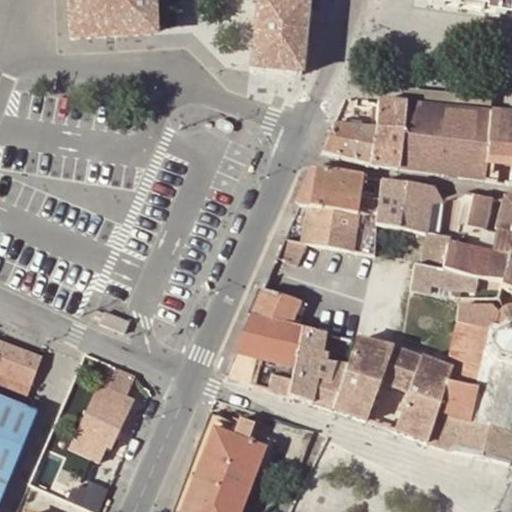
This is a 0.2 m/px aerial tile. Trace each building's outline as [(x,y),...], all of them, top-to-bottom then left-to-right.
[(73,0),(75,42),(169,38),(166,0),(73,0)] [(237,71),(249,72),(311,76),(310,0),(242,0),(240,42),(237,71)] [(433,0),(433,4),(503,15),(504,10),(509,11),(511,0),(433,0)] [(377,102),(367,102),(365,118),(370,118),(368,131),(373,132),(377,102)] [(375,132),(370,166),(371,167),(396,169),(404,105),(377,102),(373,132),(375,132)] [(490,114),(404,105),(396,169),(482,182),(486,156),(486,157),(491,113),(490,112),(490,114)] [(486,156),(482,182),(483,181),(487,159),(511,161),(511,162),(508,185),(511,185),(511,115),(492,113),(493,112),(491,113),(486,157),(486,156)] [(333,158),(370,166),(375,132),(373,132),(368,131),(333,127),(321,154),(328,156),(328,158),(332,159),(333,158)] [(314,169),(298,206),(308,207),(346,214),(352,176),(314,169)] [(365,178),(357,176),(355,185),(364,186),(365,178)] [(376,218),(376,227),(399,231),(406,185),(381,180),(379,200),(376,218)] [(406,185),(399,231),(424,235),(424,233),(428,208),(431,189),(406,185)] [(442,204),(431,189),(428,208),(442,204)] [(483,198),(472,196),(465,229),(477,231),(483,198)] [(358,198),(355,215),(376,218),(379,200),(358,198)] [(511,201),(502,201),(499,215),(498,219),(495,233),(511,235),(511,201)] [(445,237),(442,204),(428,208),(424,233),(445,237)] [(308,207),(302,245),(350,253),(355,215),(346,214),(308,207)] [(511,258),(511,235),(495,233),(491,255),(491,257),(508,261),(508,260),(510,259),(511,258)] [(425,236),(420,265),(420,267),(437,270),(442,271),(447,246),(448,239),(426,235),(425,236)] [(359,255),(375,258),(376,244),(375,243),(375,241),(362,239),(359,255)] [(376,244),(375,258),(391,261),(392,253),(393,247),(376,244)] [(479,278),(502,282),(508,261),(491,257),(491,255),(447,246),(442,271),(479,278)] [(511,258),(510,259),(508,260),(508,261),(502,282),(501,290),(511,293),(511,258)] [(437,270),(420,267),(415,293),(431,297),(432,289),(446,292),(446,293),(477,290),(479,278),(442,271),(437,270)] [(261,292),(250,317),(285,326),(294,302),(261,292)] [(457,308),(447,363),(446,370),(448,372),(425,445),(444,452),(454,454),(470,458),(485,461),(509,467),(511,453),(511,306),(509,307),(507,307),(505,308),(502,309),(500,310),(498,312),(496,314),(490,308),(457,308)] [(123,337),(128,326),(105,315),(100,327),(123,337)] [(250,317),(234,355),(292,369),(294,369),(301,330),(285,326),(250,317)] [(292,369),(286,398),(311,406),(318,375),(325,335),(301,330),(294,369),(292,369)] [(356,342),(350,341),(338,339),(336,350),(352,354),(356,342)] [(397,343),(394,351),(400,352),(403,345),(403,344),(397,343)] [(349,369),(334,413),(364,422),(379,382),(391,350),(370,344),(369,345),(362,370),(349,365),(348,368),(349,369)] [(0,375),(30,387),(40,361),(0,345),(0,375)] [(446,370),(447,363),(403,345),(400,352),(446,370)] [(414,441),(425,445),(448,372),(446,370),(400,352),(394,351),(391,350),(379,382),(408,393),(393,433),(414,441)] [(224,380),(286,398),(292,369),(234,355),(224,380)] [(318,375),(311,406),(334,413),(349,369),(348,368),(346,368),(332,366),(330,377),(318,375)] [(0,393),(24,403),(30,387),(0,375),(0,393)] [(97,386),(75,435),(107,449),(111,451),(133,402),(97,386)] [(0,493),(32,412),(0,399),(0,493)] [(208,415),(169,511),(239,511),(254,476),(255,473),(264,449),(248,444),(229,437),(233,424),(208,415)] [(229,437),(248,444),(253,425),(240,420),(238,426),(233,424),(229,437)] [(107,449),(75,435),(68,451),(100,464),(107,449)]
